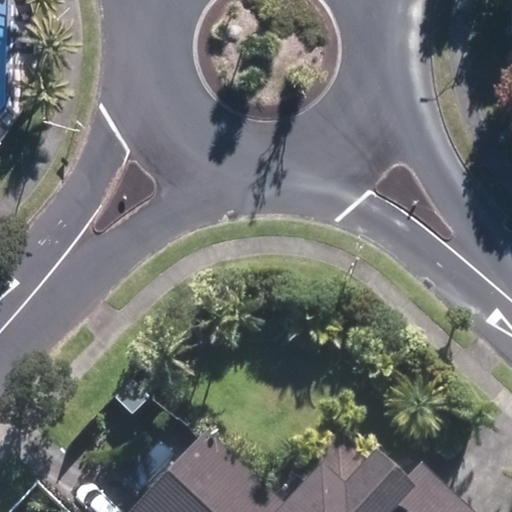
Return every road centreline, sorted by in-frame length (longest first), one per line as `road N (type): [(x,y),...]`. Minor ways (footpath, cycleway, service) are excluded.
road 1 (residential): [(0,328),(185,141)]
road 2 (residential): [(355,125),(511,275)]
road 3 (residential): [(355,125),(292,164),(254,168),(217,160),(185,141)]
road 4 (residential): [(185,141),(158,111),(142,73),(140,33),(150,0)]
road 5 (residential): [(374,0),(383,62),(355,125)]
